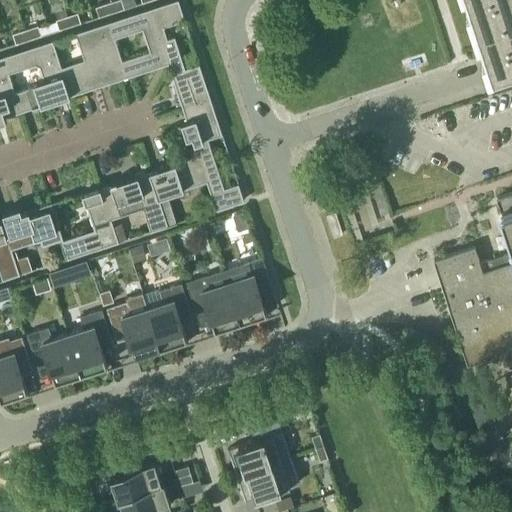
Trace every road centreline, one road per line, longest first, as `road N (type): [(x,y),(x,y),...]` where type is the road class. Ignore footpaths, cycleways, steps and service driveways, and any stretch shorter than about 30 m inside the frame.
road 1 (residential): [(269,141),(320,294),(318,321),(295,343),(187,380)]
road 2 (residential): [(269,141),(511,64)]
road 3 (residential): [(187,380),(0,440)]
road 4 (residential): [(154,116),(0,166)]
road 5 (residential): [(240,0),(235,38),(269,141)]
road 6 (residential): [(187,380),(228,511)]
